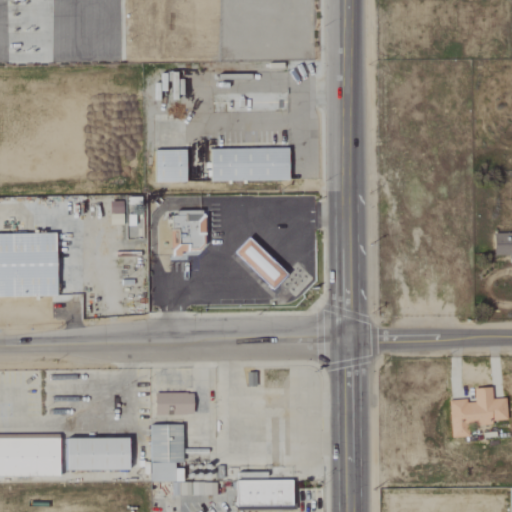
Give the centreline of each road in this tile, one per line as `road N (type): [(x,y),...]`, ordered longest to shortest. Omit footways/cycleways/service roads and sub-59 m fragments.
road 1 (tertiary): [(348,511),(345,0)]
road 2 (residential): [(0,349),(348,341)]
road 3 (residential): [(348,341),(511,339)]
